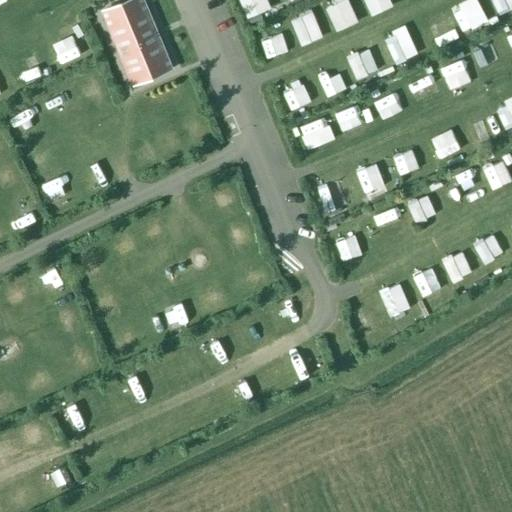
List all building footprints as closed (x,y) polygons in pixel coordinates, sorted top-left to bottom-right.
[(172,69),(142,0),(127,0),(101,11),(132,85),(172,69)] [(241,0),(246,14),(270,6),(267,0),(241,0)] [(339,29),(359,18),(348,0),(334,0),(325,5),(339,29)] [(390,0),(365,0),(373,16),(394,6),(390,0)] [(474,5),(457,11),(463,29),(480,24),(474,5)] [(312,7),(291,14),(300,41),(321,34),(312,7)] [(436,43),(458,34),(450,15),(428,24),(436,43)] [(75,19),(56,28),(67,53),(86,44),(75,19)] [(259,38),(268,60),(288,53),(279,30),(259,38)] [(394,59),(412,55),(407,34),(388,39),(394,59)] [(348,54),(357,75),(377,67),(369,46),(348,54)] [(20,54),(10,58),(19,80),(29,76),(20,54)] [(96,77),(87,81),(101,108),(110,104),(96,77)] [(302,81),(282,90),(292,110),(312,100),(302,81)] [(403,85),(414,110),(423,106),(413,81),(403,85)] [(20,130),(43,112),(35,102),(12,120),(20,130)] [(335,119),(344,138),(363,129),(354,109),(335,119)] [(465,140),(486,133),(479,109),(458,116),(465,140)] [(304,135),(326,127),(321,114),(299,122),(304,135)] [(431,135),(439,156),(460,147),(452,127),(431,135)] [(412,150),(393,159),(402,178),(421,169),(412,150)] [(495,185),(511,176),(511,174),(502,155),(484,164),(495,185)] [(357,168),(367,196),(387,189),(376,161),(357,168)] [(457,203),(476,194),(466,173),(447,182),(457,203)] [(81,183),(85,194),(108,185),(104,174),(81,183)] [(58,203),(69,200),(61,175),(51,179),(58,203)] [(324,209),(344,206),(340,180),(320,183),(324,209)] [(426,191),(407,200),(416,219),(435,209),(426,191)] [(372,209),(376,222),(400,216),(396,203),(372,209)] [(474,238),(483,260),(503,252),(494,230),(474,238)] [(343,259),(362,253),(354,231),(336,237),(343,259)] [(463,248),(443,255),(451,278),(471,271),(463,248)] [(414,269),(420,294),(440,289),(433,264),(414,269)] [(379,287),(390,314),(410,305),(399,278),(379,287)] [(355,309),(359,333),(379,329),(374,305),(355,309)] [(260,381),(281,376),(278,363),(257,368),(260,381)]
